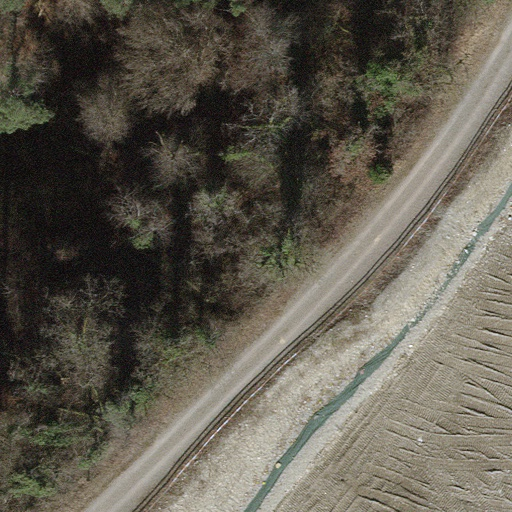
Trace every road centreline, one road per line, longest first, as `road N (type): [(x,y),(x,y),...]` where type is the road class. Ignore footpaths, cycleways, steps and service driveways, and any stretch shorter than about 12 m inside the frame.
road 1 (track): [(91,511),(371,225),(495,0)]
road 2 (track): [(86,0),(0,126)]
